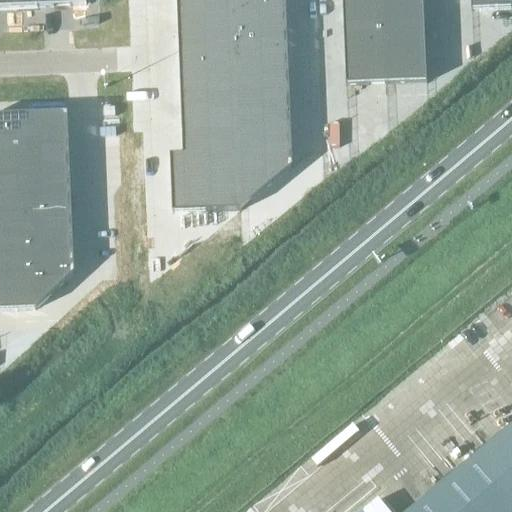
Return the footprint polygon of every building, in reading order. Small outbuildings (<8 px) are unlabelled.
[(86,0),(0,0),(0,9),(86,6),(86,0)] [(286,0),(176,0),(177,16),(183,156),(170,156),(172,215),(240,212),(293,169),(289,53),(286,0)] [(427,84),(423,0),(342,0),(342,6),(346,87),(427,84)] [(470,0),(470,2),(471,2),(471,12),(511,10),(511,0),(470,0)] [(68,114),(0,116),(0,312),(36,311),(75,275),(72,195),(68,114)] [(511,511),(511,428),(411,511),(511,511)]
